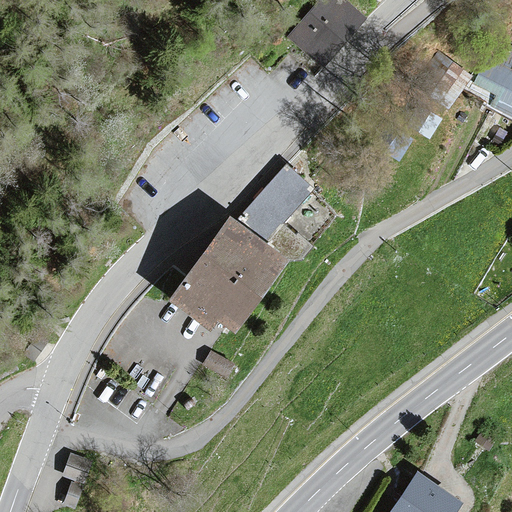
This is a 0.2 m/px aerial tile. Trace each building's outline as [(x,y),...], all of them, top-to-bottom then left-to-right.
[(338,0),(322,0),(292,35),(324,62),(361,18),(338,0)] [(511,46),(508,44),(498,66),(488,61),(478,83),(488,88),(499,92),(493,104),(511,112),(511,46)] [(470,76),(438,53),(417,82),(449,106),(470,76)] [(439,118),(419,108),(410,125),(429,136),(439,118)] [(410,138),(392,128),(381,147),(398,157),(410,138)] [(236,328),(286,261),(262,244),(311,188),(287,167),(236,225),(231,221),(173,299),(210,326),(218,315),(236,328)] [(39,332),(23,353),(34,361),(50,340),(39,332)] [(237,364),(211,349),(202,365),(228,379),(237,364)] [(193,395),(181,402),(187,412),(199,404),(193,395)] [(71,453),(62,476),(84,484),(93,461),(71,453)] [(419,475),(392,511),(452,511),(459,503),(419,475)] [(72,481),(63,504),(75,509),(84,486),(72,481)]
